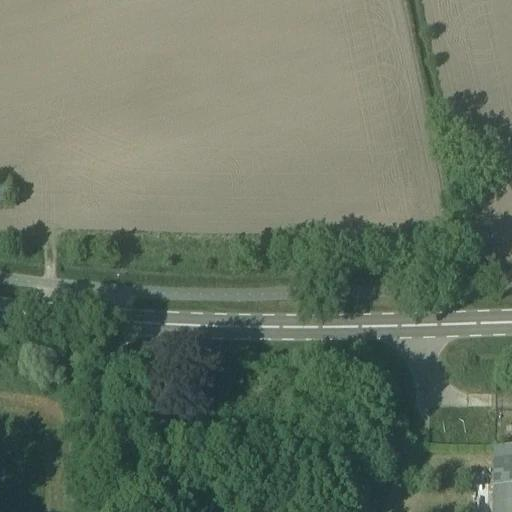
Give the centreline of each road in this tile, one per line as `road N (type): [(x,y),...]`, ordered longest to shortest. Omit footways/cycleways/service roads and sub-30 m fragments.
road 1 (secondary): [(511,322),(112,322)]
road 2 (unclassified): [(122,511),(108,370),(112,322)]
road 3 (unknown): [(420,325),(422,374),(441,390),(511,396)]
